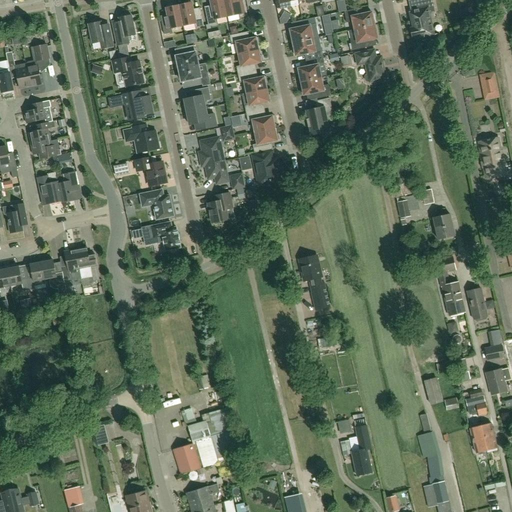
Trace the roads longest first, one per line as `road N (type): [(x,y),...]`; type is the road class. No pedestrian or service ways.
road 1 (residential): [(119,295),(204,268),(244,243),(511,5)]
road 2 (residential): [(196,235),(144,0)]
road 3 (residential): [(115,209),(89,154),(57,0)]
road 4 (residential): [(140,396),(60,416),(0,457)]
road 5 (residential): [(299,149),(267,0)]
